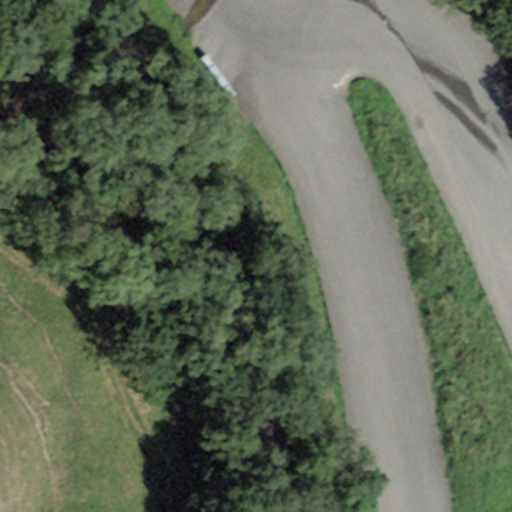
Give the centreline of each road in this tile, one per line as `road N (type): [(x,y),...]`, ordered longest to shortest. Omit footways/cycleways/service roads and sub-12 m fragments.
road 1 (unclassified): [(296,0),(279,27),(276,59),(342,200),(370,297),(389,390),(387,473)]
road 2 (unclassified): [(511,224),(422,39),(380,0)]
